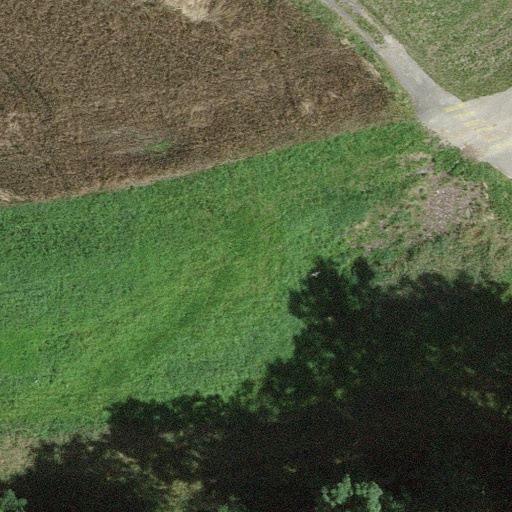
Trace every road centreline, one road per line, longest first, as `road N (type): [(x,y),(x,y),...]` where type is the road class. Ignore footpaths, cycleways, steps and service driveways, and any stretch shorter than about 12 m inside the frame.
road 1 (track): [(511,95),(457,116),(0,229)]
road 2 (track): [(511,169),(366,26),(325,0)]
